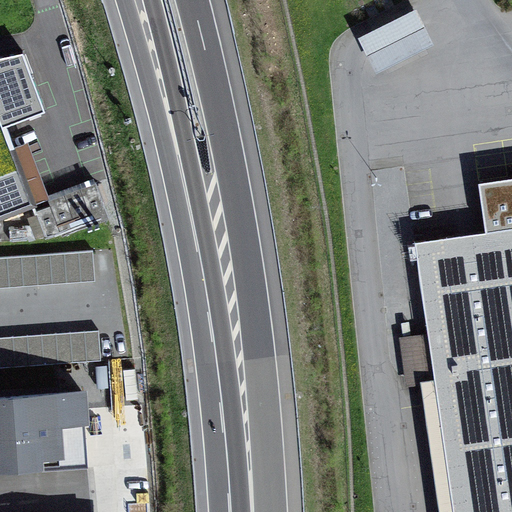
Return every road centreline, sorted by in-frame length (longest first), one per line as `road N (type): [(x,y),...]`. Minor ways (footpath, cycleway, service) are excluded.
road 1 (trunk): [(270,511),(244,239),(200,34)]
road 2 (trunk): [(156,0),(243,354),(274,443)]
road 3 (trunk): [(274,443),(267,350),(200,34)]
road 4 (trunk): [(125,0),(185,231),(213,279)]
road 5 (trunk): [(153,0),(213,279)]
road 6 (trunk): [(213,279),(240,511)]
